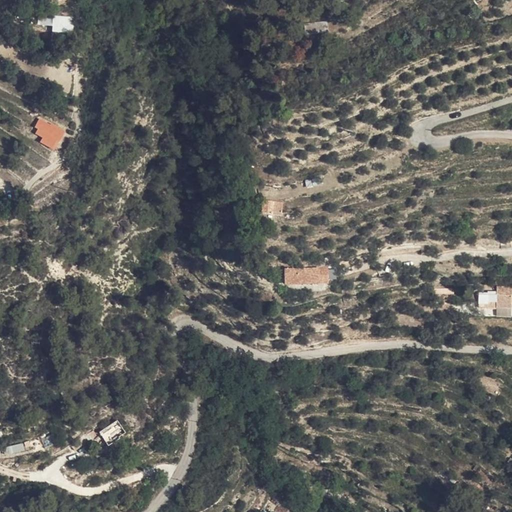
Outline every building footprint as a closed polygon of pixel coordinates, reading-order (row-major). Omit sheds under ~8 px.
[(73,31),(72,15),(37,15),(37,25),(51,25),(52,32),(73,31)] [(295,36),(316,35),(315,26),(295,27),(295,36)] [(30,135),(55,149),(65,131),(41,117),(30,135)] [(141,133),(138,143),(160,149),(162,139),(141,133)] [(284,205),(262,204),(262,217),(283,218),(284,205)] [(281,273),(281,276),(294,277),(294,283),(299,283),(299,288),(315,288),(315,274),(281,273)] [(191,276),(184,282),(191,290),(198,285),(191,276)] [(294,283),(294,277),(281,276),(280,286),(295,288),(299,288),(299,283),(294,283)] [(511,276),(486,276),(487,285),(496,284),(496,291),(511,290),(511,276)] [(496,307),(495,291),(478,292),(478,308),(496,307)] [(271,308),(264,303),(259,310),(266,315),(271,308)] [(106,420),(95,429),(106,445),(118,436),(106,420)] [(28,511),(31,511),(31,510),(29,503),(17,505),(18,511),(28,511)]
